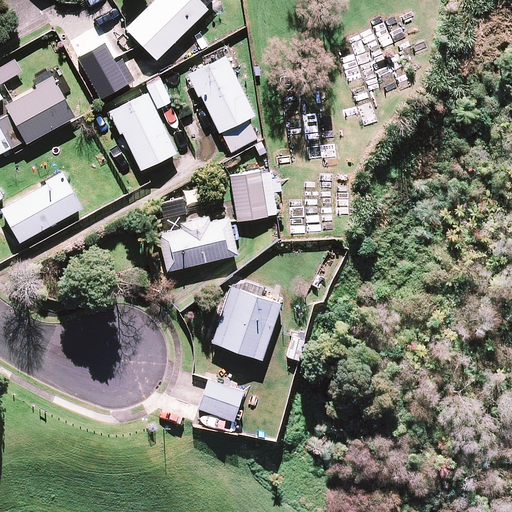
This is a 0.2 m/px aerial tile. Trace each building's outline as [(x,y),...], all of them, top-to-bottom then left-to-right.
[(218,0),(157,0),(128,29),(157,59),(218,0)] [(140,51),(121,62),(106,36),(79,52),(100,89),(92,93),(100,108),(108,103),(104,97),(129,83),(132,89),(155,76),(140,51)] [(226,56),(192,74),(221,133),(222,132),(230,150),(257,137),(248,119),(256,115),(226,56)] [(22,73),(15,60),(0,68),(0,80),(1,84),(22,73)] [(172,101),(160,79),(147,86),(159,108),(172,101)] [(0,157),(75,118),(56,80),(7,105),(11,114),(0,119),(0,157)] [(103,141),(123,131),(143,170),(177,153),(148,94),(113,111),(93,121),(103,141)] [(282,191),(279,168),(230,176),(237,221),(277,215),(274,192),(282,191)] [(83,208),(65,175),(3,210),(21,242),(83,208)] [(162,235),(168,270),(239,255),(236,240),(239,240),(236,224),(233,225),(231,216),(211,220),(209,209),(182,214),(186,230),(162,235)] [(272,293),(269,300),(232,287),(213,342),(262,359),(277,316),(284,298),(272,293)] [(244,392),(208,380),(199,408),(234,420),(244,392)]
